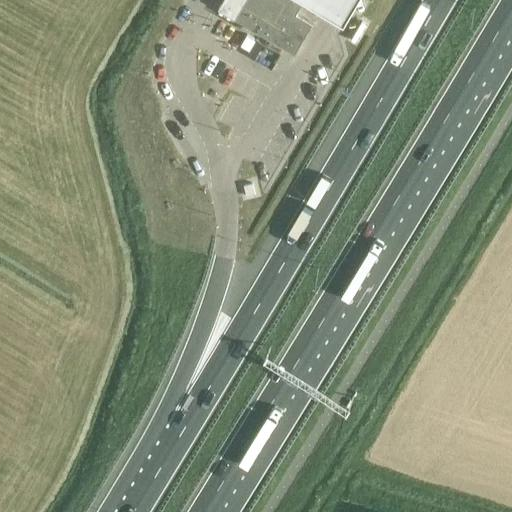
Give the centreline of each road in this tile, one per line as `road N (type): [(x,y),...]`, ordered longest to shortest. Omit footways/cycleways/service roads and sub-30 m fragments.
road 1 (motorway): [(203,511),(511,8)]
road 2 (motorway): [(438,0),(181,432)]
road 3 (motorway): [(223,255),(181,432)]
